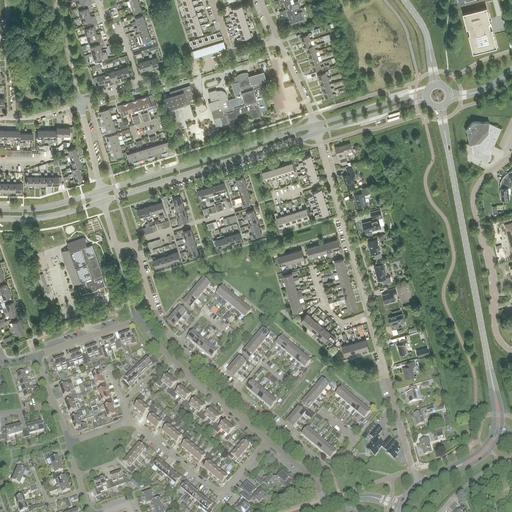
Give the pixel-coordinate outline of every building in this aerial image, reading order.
[(194,8),(193,4),(197,2),(196,0),(192,1),(192,2),(183,5),(181,5),(182,8),(184,7),(185,11),(194,8)] [(286,13),(293,11),(300,9),(298,2),(294,3),(294,4),(291,5),(290,0),(283,2),(286,13)] [(80,17),(90,14),(89,11),(93,10),(91,4),(84,6),(85,9),(78,11),(80,17)] [(139,4),(131,7),(133,13),(141,11),(139,4)] [(196,14),(195,10),(199,8),(198,6),(194,8),(185,11),(183,11),(184,14),(186,13),(187,17),(196,14)] [(235,15),(243,12),(245,11),(244,9),(242,10),(241,6),(233,9),(234,13),(230,14),(230,16),(235,15)] [(486,8),(463,14),(467,30),(468,29),(470,35),(468,36),(473,54),(497,48),(492,30),(490,30),(489,24),(490,23),(486,8)] [(293,11),(286,13),(290,24),(297,22),(298,26),(305,23),(301,12),(297,13),(298,15),(295,16),(293,11)] [(199,19),(197,15),(202,14),(201,12),(196,14),(187,17),(186,17),(187,19),(188,19),(190,22),(199,19)] [(237,21),(245,18),(247,17),(246,15),(244,15),(243,12),(235,15),(236,19),(232,20),(232,22),(237,21)] [(90,24),(96,22),(94,16),(91,17),(90,14),(80,17),(82,23),(89,21),(90,24)] [(137,24),(145,21),(143,15),(135,18),(136,21),(133,22),(134,25),(137,24)] [(201,26),(201,25),(199,22),(204,20),(203,18),(199,19),(190,22),(188,23),(189,25),(191,25),(192,28),(201,26)] [(238,27),(247,24),(249,23),(248,21),(246,21),(245,18),(237,21),(238,25),(234,26),(234,28),(239,27),(238,27)] [(139,30),(147,27),(145,21),(137,24),(139,30)] [(86,35),(96,32),(95,29),(98,28),(96,22),(90,24),(91,27),(84,29),(86,35)] [(201,26),(192,28),(190,29),(191,31),(193,31),(194,35),(203,32),(201,27),(205,26),(205,24),(201,25),(201,26)] [(240,33),(249,30),(251,29),(250,27),(248,27),(247,24),(238,27),(239,27),(240,31),(235,32),(236,34),(240,33)] [(140,34),(135,35),(136,38),(137,37),(139,37),(141,36),(149,33),(147,27),(139,30),(140,34)] [(240,33),(242,37),(237,38),(238,41),(243,39),(242,39),(253,35),(252,33),(250,33),(249,30),(240,33)] [(95,42),(102,40),(100,34),(96,35),(96,32),(86,35),(88,41),(95,39),(95,42)] [(149,33),(141,36),(139,37),(137,37),(139,44),(143,43),(143,42),(151,40),(149,33)] [(215,38),(219,49),(225,47),(222,36),(217,37),(216,33),(213,34),(215,38)] [(300,37),(302,43),(310,40),(309,36),(312,35),(311,33),(308,34),(300,37)] [(330,37),(327,38),(324,39),(325,42),(331,40),(330,38),(333,38),(333,37),(334,36),(333,33),(329,34),(330,37)] [(215,38),(211,39),(210,35),(207,36),(209,40),(213,51),(219,49),(215,38)] [(209,40),(205,41),(204,37),(201,37),(203,42),(207,53),(213,51),(209,40)] [(203,42),(199,43),(198,39),(195,39),(197,44),(197,43),(201,54),(207,53),(203,42)] [(304,49),(306,48),(312,46),(311,42),(314,41),(313,39),(310,40),(302,43),(304,49)] [(90,47),(92,53),(101,50),(100,47),(104,46),(102,40),(95,42),(96,45),(90,47)] [(197,43),(197,44),(193,45),(192,40),(189,41),(190,46),(191,45),(195,56),(201,54),(197,43)] [(306,48),(307,54),(316,51),(316,50),(315,47),(317,46),(316,44),(314,44),(314,45),(312,46),(306,48)] [(309,60),(318,57),(316,52),(319,52),(318,49),(316,50),(316,51),(307,54),(309,60)] [(101,50),(92,53),(94,59),(100,57),(101,60),(108,58),(106,52),(102,53),(101,50)] [(153,58),(151,54),(149,55),(150,59),(152,67),(158,65),(156,57),(153,58)] [(319,63),(320,64),(322,63),(322,61),(319,61),(318,57),(309,60),(311,65),(319,63)] [(146,69),(152,67),(150,59),(144,61),(146,69)] [(140,71),(146,69),(144,61),(138,63),(140,71)] [(321,67),(320,64),(319,63),(311,65),(313,71),(321,68),(321,69),(324,68),(324,66),(321,67)] [(105,82),(102,72),(99,64),(96,65),(94,66),(95,70),(98,71),(99,75),(97,76),(99,84),(105,82)] [(121,68),(124,76),(130,74),(127,66),(121,68)] [(124,76),(121,68),(118,69),(117,67),(114,68),(115,68),(114,68),(115,70),(117,78),(124,76)] [(117,78),(115,70),(111,72),(111,70),(108,70),(109,72),(111,80),(117,78)] [(105,82),(111,80),(109,72),(105,74),(104,71),(102,72),(105,82)] [(266,80),(264,71),(249,76),(248,72),(246,72),(244,72),(242,73),(240,73),(238,74),(237,75),(236,76),(234,78),(235,82),(231,84),(235,97),(229,99),(228,97),(228,96),(227,94),(227,93),(226,93),(225,92),(223,90),(219,90),(218,91),(217,91),(217,89),(209,92),(212,101),(208,102),(211,110),(216,127),(230,123),(229,120),(237,117),(236,115),(250,110),(252,118),(259,116),(259,114),(261,113),(260,112),(267,109),(262,93),(265,92),(263,85),(261,86),(260,82),(266,80)] [(327,79),(327,77),(326,74),(329,73),(328,71),(325,72),(325,73),(317,76),(319,81),(327,79)] [(321,87),(329,84),(328,80),(331,79),(330,76),(327,77),(327,79),(319,81),(321,87)] [(331,90),(332,91),(334,90),(334,88),(331,89),(329,84),(321,87),(323,93),(331,90)] [(187,105),(195,102),(190,85),(170,91),(171,95),(163,98),(167,110),(187,104),(187,105)] [(333,94),(332,91),(331,90),(323,93),(324,99),(333,96),(336,96),(335,93),(333,94)] [(144,97),(147,106),(148,110),(157,107),(155,102),(154,103),(152,95),(149,96),(149,95),(144,97)] [(143,110),(143,108),(142,108),(139,98),(135,100),(138,109),(138,111),(143,110)] [(134,112),(133,111),(130,101),(126,103),(129,112),(131,111),(132,113),(134,112)] [(126,113),(129,112),(126,103),(121,104),(121,105),(118,106),(122,117),(127,115),(126,113)] [(113,110),(112,108),(100,111),(99,111),(99,115),(104,130),(106,133),(116,130),(119,129),(118,127),(115,128),(114,123),(117,123),(116,120),(113,121),(110,111),(113,110)] [(398,111),(388,114),(389,117),(387,118),(388,121),(400,117),(398,111)] [(491,157),(491,156),(491,155),(490,154),(491,154),(491,153),(492,153),(492,152),(492,151),(492,150),(492,149),(493,148),(502,129),(489,123),(489,122),(473,121),(466,129),(469,144),(471,144),(473,156),(485,161),(486,162),(487,162),(488,162),(489,161),(490,160),(491,160),(491,159),(491,158),(491,157)] [(124,155),(127,154),(126,152),(123,153),(121,148),(125,147),(124,145),(121,146),(118,136),(121,135),(120,132),(107,136),(107,140),(112,155),(114,158),(124,155)] [(169,153),(172,150),(169,141),(166,132),(164,132),(167,142),(129,153),(128,150),(126,151),(127,154),(130,163),(130,164),(134,164),(169,153)] [(353,152),(350,143),(335,148),(339,160),(346,158),(345,155),(353,152)] [(69,156),(77,154),(75,147),(67,150),(69,155),(65,156),(65,158),(69,157),(69,156)] [(67,164),(71,163),(71,162),(79,160),(77,154),(69,156),(69,157),(71,161),(67,162),(67,164)] [(304,165),(313,161),(314,161),(314,159),(312,159),(311,155),(302,158),(303,162),(299,164),(299,166),(304,165)] [(67,171),(71,170),(71,169),(78,166),(81,166),(79,160),(71,162),(71,163),(72,166),(70,166),(70,168),(66,169),(67,171)] [(287,165),(290,174),(293,172),(295,177),(297,176),(296,171),(295,172),(292,161),(289,162),(290,164),(287,165)] [(306,171),(315,168),(316,167),(316,165),(314,165),(313,161),(304,165),(305,168),(301,170),(301,172),(306,171)] [(290,174),(287,165),(286,163),(283,164),(284,165),(280,166),(284,176),(287,174),(289,179),(291,178),(290,174)] [(284,176),(280,166),(280,165),(277,166),(278,167),(274,168),(277,177),(281,176),(283,180),(285,180),(284,176)] [(69,177),(73,176),(72,175),(80,173),(78,166),(71,169),(71,170),(72,174),(68,175),(69,177)] [(277,177),(274,168),(274,167),(271,167),(272,169),(268,170),(271,179),(275,178),(277,182),(279,182),(277,177)] [(348,189),(355,187),(353,182),(352,182),(351,180),(356,178),(352,167),(346,169),(348,175),(343,177),(345,184),(346,184),(348,189)] [(308,177),(317,174),(318,173),(318,171),(316,171),(315,168),(306,171),(307,174),(302,176),(303,178),(308,177)] [(271,179),(268,170),(268,169),(266,169),(266,171),(262,172),(265,181),(269,180),(271,184),(273,184),(271,179)] [(72,175),(73,176),(74,180),(70,181),(71,183),(75,182),(75,181),(82,179),(80,173),(72,175)] [(317,174),(308,177),(309,180),(304,182),(305,184),(309,183),(309,182),(320,179),(319,177),(318,177),(317,174)] [(511,180),(508,175),(504,178),(503,177),(500,183),(501,184),(501,189),(500,189),(500,193),(500,196),(501,196),(501,200),(503,200),(504,201),(506,200),(507,199),(509,199),(508,188),(511,188),(511,185),(511,180)] [(237,185),(245,183),(243,176),(236,179),(237,182),(234,183),(234,186),(237,185)] [(14,183),(14,191),(21,192),(21,189),(23,189),(23,183),(16,183),(16,179),(13,179),(13,183),(14,183)] [(218,185),(220,192),(227,190),(224,183),(218,185)] [(239,191),(247,189),(245,183),(237,185),(239,191)] [(220,192),(218,185),(212,186),(214,194),(217,193),(218,195),(219,195),(221,195),(220,192)] [(208,196),(214,194),(212,186),(206,188),(208,196)] [(365,195),(371,193),(369,186),(362,189),(363,193),(354,196),(356,203),(358,210),(358,208),(368,205),(365,195)] [(210,201),(208,196),(206,188),(200,190),(200,191),(197,192),(199,198),(202,198),(206,197),(207,201),(210,201)] [(241,197),(249,195),(247,189),(239,191),(241,197)] [(314,198),(323,195),(325,195),(324,192),(323,193),(321,189),(312,192),(314,196),(309,197),(310,200),(314,198)] [(249,195),(241,197),(243,201),(241,202),(243,207),(250,205),(249,201),(251,201),(249,195)] [(316,204),(325,201),(327,201),(326,198),(324,199),(323,195),(314,198),(315,202),(311,203),(312,206),(316,204)] [(175,205),(183,203),(181,196),(173,199),(175,205)] [(318,210),(327,207),(329,207),(328,205),(326,205),(325,201),(316,204),(317,208),(313,209),(314,212),(318,210)] [(155,204),(158,212),(164,210),(162,202),(155,204)] [(177,211),(185,209),(183,203),(175,205),(176,208),(171,209),(172,212),(177,211)] [(159,214),(158,212),(155,204),(149,206),(152,214),(155,213),(156,215),(159,214)] [(152,216),(152,214),(149,206),(144,208),(146,216),(149,214),(150,217),(153,216),(152,216)] [(301,210),(304,219),(304,221),(306,221),(306,219),(310,218),(307,208),(302,210),(301,206),(299,206),(300,210),(301,210)] [(327,207),(318,210),(319,214),(315,215),(316,218),(320,216),(331,213),(330,210),(328,211),(327,207)] [(147,219),(146,216),(144,208),(137,210),(140,217),(143,216),(144,220),(147,219)] [(301,210),(300,210),(296,212),(295,208),(292,208),(294,212),(295,212),(297,221),(298,223),(300,222),(300,220),(304,219),(301,210)] [(177,218),(179,217),(186,215),(185,209),(177,211),(178,215),(176,215),(177,218)] [(295,212),(294,212),(290,214),(289,209),(286,210),(288,214),(289,214),(291,223),(292,225),(294,224),(294,222),(297,221),(295,212)] [(248,219),(255,216),(253,210),(246,212),(247,215),(246,217),(243,217),(244,220),(248,219)] [(366,235),(366,233),(376,230),(380,228),(381,229),(378,220),(380,219),(379,217),(381,216),(380,210),(370,212),(372,219),(374,219),(374,220),(363,224),(363,223),(366,235)] [(289,214),(288,214),(284,215),(283,211),(281,212),(282,216),(285,225),(286,227),(288,226),(288,224),(291,223),(289,214)] [(282,216),(278,217),(277,213),(275,214),(276,218),(280,229),(282,228),(282,226),(285,225),(282,216)] [(186,215),(179,217),(180,220),(177,221),(179,225),(181,224),(181,223),(188,221),(186,215)] [(252,231),(259,229),(257,222),(250,224),(251,228),(249,229),(249,232),(252,231)] [(145,234),(148,233),(146,227),(140,229),(142,235),(145,234)] [(259,229),(252,231),(253,234),(251,235),(250,236),(251,240),(256,238),(255,236),(261,234),(259,229)] [(185,238),(193,236),(191,230),(183,232),(184,235),(182,236),(183,239),(185,238)] [(234,234),(236,242),(242,240),(240,232),(234,234)] [(230,244),(236,242),(234,234),(227,236),(230,244)] [(224,235),(221,236),(224,246),(230,244),(227,236),(225,237),(224,235)] [(187,244),(195,242),(193,236),(185,238),(186,242),(184,242),(185,245),(187,244)] [(224,246),(221,236),(217,237),(217,240),(213,241),(214,245),(217,245),(218,248),(224,246)] [(87,245),(84,238),(67,244),(69,249),(61,251),(64,259),(65,259),(66,261),(64,262),(64,263),(66,267),(67,268),(68,267),(69,270),(67,271),(73,285),(78,283),(79,285),(79,286),(79,287),(81,294),(82,295),(84,295),(84,294),(84,293),(89,292),(90,296),(91,296),(93,296),(94,295),(94,294),(93,292),(98,290),(98,288),(102,287),(103,287),(103,288),(105,287),(105,286),(105,285),(102,277),(101,277),(100,275),(102,274),(92,245),(86,247),(85,246),(87,245)] [(380,252),(381,252),(377,239),(367,242),(369,250),(371,255),(375,254),(376,259),(382,258),(380,252)] [(334,250),(335,250),(339,249),(340,253),(342,253),(341,248),(340,248),(338,240),(331,241),(334,250)] [(336,254),(335,250),(334,250),(331,241),(325,243),(328,252),(329,252),(333,251),(334,255),(336,254)] [(186,251),(189,250),(197,248),(195,242),(187,244),(188,247),(186,248),(186,251)] [(330,256),(329,252),(328,252),(325,243),(319,245),(322,254),(323,254),(326,252),(328,257),(330,256)] [(324,258),(323,254),(322,254),(319,245),(313,246),(316,256),(317,255),(321,254),(322,258),(324,258)] [(318,260),(317,255),(316,256),(313,246),(307,248),(309,257),(314,256),(316,260),(318,260)] [(197,248),(189,250),(186,251),(185,251),(187,258),(198,254),(197,248)] [(298,260),(299,260),(303,259),(304,263),(307,263),(305,258),(304,258),(302,250),(296,251),(298,260)] [(301,264),(299,260),(298,260),(296,251),(290,253),(292,262),(293,262),(297,261),(298,265),(301,264)] [(171,254),(174,262),(180,260),(178,252),(171,254)] [(168,255),(167,253),(165,254),(165,256),(168,264),(174,262),(171,254),(168,255)] [(294,266),(293,262),(292,262),(290,253),(284,255),(286,264),(287,263),(291,262),(292,267),(294,266)] [(288,268),(287,263),(286,264),(284,255),(277,257),(280,266),(285,264),(286,269),(288,268)] [(162,266),(168,264),(165,256),(159,258),(162,266)] [(162,266),(159,258),(156,259),(156,257),(151,258),(152,260),(153,260),(156,268),(162,266)] [(336,267),(345,265),(343,259),(335,261),(336,266),(331,267),(332,270),(337,268),(336,267)] [(391,277),(386,279),(384,272),(385,272),(383,264),(374,267),(378,281),(382,280),(384,284),(392,281),(391,277)] [(338,273),(347,271),(345,265),(336,267),(337,268),(338,272),(333,273),(334,276),(338,274),(338,273)] [(294,279),(294,278),(293,275),(297,273),(296,271),(291,272),(292,273),(283,276),(285,282),(294,279)] [(340,279),(349,277),(347,271),(338,273),(338,274),(339,278),(335,279),(335,282),(340,280),(340,279)] [(40,274),(47,294),(50,293),(43,274),(40,274)] [(295,285),(295,284),(294,281),(298,279),(298,277),(294,278),(294,279),(285,282),(286,288),(295,285)] [(341,285),(350,283),(349,277),(340,279),(340,280),(341,284),(336,285),(337,287),(342,286),(341,285)] [(206,290),(207,289),(210,286),(213,289),(215,287),(211,283),(210,284),(203,279),(199,284),(206,290)] [(297,292),(297,290),(296,287),(300,286),(300,283),(295,284),(295,285),(286,288),(288,294),(297,292)] [(343,291),(352,289),(350,283),(341,285),(342,286),(343,290),(338,291),(339,294),(344,293),(343,291)] [(0,292),(9,290),(7,284),(0,286),(0,292)] [(211,292),(207,289),(206,290),(199,284),(195,288),(202,294),(203,293),(206,290),(209,294),(211,292)] [(221,298),(227,291),(222,287),(216,294),(220,297),(217,301),(219,302),(222,299),(221,298)] [(207,296),(203,293),(202,294),(195,288),(191,293),(198,299),(199,298),(202,295),(205,298),(207,296)] [(393,295),(397,294),(395,288),(388,290),(388,293),(382,295),(385,304),(395,301),(393,295)] [(299,298),(299,296),(298,293),(302,292),(301,289),(297,290),(297,292),(288,294),(290,300),(299,298)] [(345,297),(354,294),(352,289),(343,291),(344,293),(345,296),(340,298),(341,300),(345,299),(345,297)] [(9,290),(0,292),(0,295),(2,295),(3,299),(0,300),(1,302),(11,298),(10,296),(11,296),(9,290)] [(224,306),(227,303),(226,302),(232,295),(227,291),(221,298),(222,299),(225,301),(222,305),(224,306)] [(203,301),(199,298),(198,299),(191,293),(187,298),(194,304),(195,303),(197,300),(201,303),(203,301)] [(342,304),(342,306),(347,305),(347,303),(356,300),(354,294),(345,297),(345,299),(346,302),(342,304)] [(237,299),(232,295),(226,302),(227,303),(230,305),(227,309),(229,311),(232,307),(231,306),(237,299)] [(301,304),(300,303),(299,299),(304,297),(303,295),(299,296),(299,298),(290,300),(291,306),(301,304)] [(199,306),(195,303),(194,304),(187,298),(183,303),(190,309),(193,305),(197,308),(199,306)] [(2,309),(3,312),(15,307),(13,301),(12,302),(11,299),(4,301),(5,304),(6,307),(2,309)] [(242,303),(237,299),(231,306),(232,307),(234,309),(231,313),(233,315),(236,311),(235,310),(242,303)] [(347,303),(347,305),(348,308),(343,310),(344,312),(349,311),(349,309),(357,307),(356,300),(347,303)] [(301,304),(291,306),(293,312),(302,310),(301,305),(305,304),(305,301),(300,303),(301,304)] [(238,319),(241,315),(240,314),(246,307),(242,303),(235,310),(236,311),(239,314),(236,317),(238,319)] [(18,313),(15,307),(3,312),(4,314),(8,313),(9,316),(18,313)] [(183,318),(184,317),(186,314),(190,317),(192,314),(188,311),(187,312),(180,307),(176,312),(183,318)] [(219,311),(214,307),(210,311),(215,315),(219,311)] [(240,314),(241,315),(244,318),(241,321),(243,323),(246,319),(246,318),(251,311),(246,307),(240,314)] [(312,317),(311,316),(308,314),(311,311),(309,309),(306,313),(307,313),(301,320),(306,325),(312,317)] [(187,320),(184,317),(183,318),(176,312),(172,316),(179,322),(180,322),(182,319),(186,322),(187,320)] [(231,315),(228,312),(223,319),(226,321),(231,315)] [(317,321),(316,320),(313,318),(316,315),(314,313),(311,316),(312,317),(306,325),(310,329),(317,321)] [(401,327),(399,327),(398,324),(404,322),(404,323),(404,322),(402,314),(388,318),(391,326),(393,325),(394,330),(397,330),(398,333),(403,332),(401,327)] [(183,324),(180,322),(179,322),(172,316),(168,321),(175,327),(178,324),(181,327),(183,324)] [(321,325),(320,325),(317,322),(320,319),(318,317),(316,320),(317,321),(310,329),(315,333),(321,325)] [(9,327),(10,330),(22,325),(20,319),(11,322),(13,326),(9,327)] [(326,329),(325,329),(322,326),(325,323),(323,321),(320,325),(321,325),(315,333),(320,337),(326,329)] [(209,325),(204,331),(207,334),(208,333),(212,328),(210,326),(211,325),(210,323),(209,325)] [(24,331),(22,325),(10,330),(11,332),(15,331),(16,334),(24,331)] [(331,334),(330,333),(327,330),(330,327),(328,325),(325,329),(326,329),(320,337),(325,341),(331,334)] [(198,335),(197,334),(194,332),(197,329),(195,327),(192,331),(193,331),(187,338),(192,342),(198,335)] [(266,340),(267,339),(269,336),(272,339),(274,337),(270,334),(270,335),(263,329),(259,334),(266,340)] [(331,334),(325,341),(330,345),(336,338),(332,334),(335,331),(333,329),(330,333),(331,334)] [(203,339),(202,338),(199,336),(202,333),(200,331),(197,334),(198,335),(192,342),(197,346),(203,339)] [(124,334),(127,342),(131,341),(132,345),(136,343),(134,337),(131,338),(129,332),(124,334)] [(122,344),(127,342),(124,334),(118,336),(121,342),(118,343),(121,352),(124,351),(122,344)] [(270,342),(267,339),(266,340),(259,334),(255,339),(262,345),(262,344),(265,341),(268,344),(270,342)] [(208,343),(207,343),(204,340),(207,337),(205,335),(202,338),(203,339),(197,346),(202,350),(208,343)] [(360,341),(363,350),(369,348),(366,339),(361,340),(360,336),(358,337),(359,341),(360,341)] [(407,342),(406,338),(405,339),(404,336),(399,337),(400,340),(399,340),(399,341),(400,344),(396,345),(399,355),(413,352),(412,351),(408,353),(405,343),(407,342)] [(279,348),(277,351),(278,352),(281,349),(281,348),(287,341),(282,337),(276,344),(279,348)] [(121,352),(118,343),(115,344),(113,338),(108,340),(111,348),(116,346),(118,353),(121,352)] [(360,341),(359,341),(355,342),(354,338),(352,339),(353,343),(354,342),(356,351),(363,350),(360,341)] [(212,347),(209,344),(212,341),(210,339),(207,343),(208,343),(202,350),(206,354),(212,347)] [(266,347),(262,344),(262,345),(255,339),(251,343),(258,350),(258,349),(261,346),(264,349),(266,347)] [(108,358),(106,354),(112,352),(111,348),(108,340),(102,341),(105,348),(102,349),(105,359),(108,358)] [(354,342),(353,343),(349,344),(348,340),(346,340),(347,344),(348,344),(350,353),(356,351),(354,342)] [(291,345),(287,341),(281,348),(281,349),(284,352),(281,355),(283,357),(286,353),(285,353),(291,345)] [(348,344),(347,344),(343,345),(342,341),(339,342),(341,347),(342,346),(344,355),(350,353),(348,344)] [(212,347),(206,354),(211,359),(217,351),(213,348),(216,345),(214,343),(212,347)] [(262,352),(258,349),(258,350),(251,343),(247,348),(254,354),(254,353),(257,350),(260,353),(262,352)] [(91,347),(94,356),(99,354),(100,357),(103,356),(101,351),(98,352),(96,345),(91,347)] [(290,356),(296,349),(291,345),(285,353),(286,353),(289,356),(286,359),(288,361),(291,357),(290,356)] [(89,357),(94,356),(91,347),(85,349),(88,355),(85,356),(87,362),(90,361),(89,357)] [(258,356),(254,353),(254,354),(247,348),(242,353),(244,354),(249,359),(253,355),(256,358),(258,356)] [(295,360),(301,353),(296,349),(290,356),(291,357),(294,360),(291,363),(293,365),(296,361),(295,360)] [(87,362),(85,356),(82,357),(80,351),(75,353),(78,361),(83,359),(85,366),(88,365),(87,362)] [(73,363),(78,361),(75,353),(69,355),(72,361),(69,362),(71,368),(74,367),(73,363)] [(300,364),(306,357),(301,353),(295,360),(296,361),(299,364),(296,367),(298,369),(301,365),(300,364)] [(153,365),(158,361),(154,356),(149,361),(147,358),(143,362),(149,368),(153,365)] [(68,369),(71,368),(69,362),(66,363),(64,357),(59,359),(61,367),(66,365),(68,369)] [(242,368),(243,367),(245,364),(249,367),(250,365),(247,362),(246,363),(239,357),(235,362),(242,368)] [(300,364),(301,365),(303,368),(300,371),(303,373),(306,369),(305,368),(311,362),(306,357),(300,364)] [(61,367),(59,359),(53,360),(54,361),(51,362),(53,368),(55,373),(58,372),(57,369),(61,367)] [(149,368),(143,362),(140,364),(137,362),(136,363),(144,373),(149,368)] [(246,370),(243,367),(242,368),(235,362),(231,367),(238,373),(239,372),(241,369),(245,372),(246,370)] [(406,379),(416,376),(416,375),(414,376),(411,368),(414,367),(413,362),(406,364),(406,367),(402,368),(406,379)] [(140,377),(144,373),(136,363),(134,365),(136,368),(134,370),(140,377)] [(242,375),(239,372),(238,373),(231,367),(227,372),(234,378),(237,374),(244,380),(245,378),(242,376),(242,375)] [(27,377),(26,376),(25,372),(28,371),(27,369),(24,370),(24,371),(16,374),(18,380),(27,377)] [(94,380),(102,377),(101,372),(100,369),(92,372),(93,375),(92,375),(94,380)] [(140,377),(134,370),(131,373),(129,370),(127,372),(129,374),(136,381),(140,377)] [(130,387),(132,385),(136,381),(129,374),(123,380),(124,381),(122,383),(128,389),(130,387)] [(29,383),(28,382),(27,378),(30,377),(29,375),(26,376),(27,377),(18,380),(20,386),(29,383)] [(166,386),(172,379),(173,377),(172,377),(171,376),(170,377),(167,375),(162,381),(159,379),(156,384),(160,387),(163,383),(166,386)] [(100,387),(106,385),(105,382),(104,382),(102,377),(94,380),(96,386),(99,384),(100,387)] [(258,385),(257,385),(254,382),(256,379),(255,377),(251,381),(252,382),(246,388),(251,393),(258,385)] [(170,395),(173,391),(171,389),(176,383),(177,381),(176,380),(176,381),(175,380),(174,381),(172,379),(166,386),(163,390),(165,391),(168,387),(171,390),(167,394),(170,395)] [(325,390),(326,389),(328,386),(332,389),(333,387),(330,384),(329,385),(322,379),(318,384),(325,390)] [(61,392),(70,389),(68,385),(72,384),(70,380),(65,382),(66,384),(59,387),(61,392)] [(31,389),(30,388),(29,384),(32,383),(31,381),(28,382),(29,383),(20,386),(22,392),(31,389)] [(262,389),(261,389),(259,386),(261,383),(259,381),(257,385),(258,385),(251,393),(256,397),(262,389)] [(329,392),(326,389),(325,390),(318,384),(314,389),(321,395),(322,394),(324,391),(328,394),(329,392)] [(100,396),(108,393),(106,388),(107,388),(106,385),(100,387),(101,390),(98,391),(100,396)] [(267,394),(266,393),(263,390),(266,387),(264,385),(261,389),(262,389),(256,397),(261,401),(267,394)] [(406,393),(409,404),(422,400),(417,401),(414,391),(417,390),(416,386),(409,389),(410,392),(406,393)] [(31,389),(22,392),(24,398),(33,395),(31,390),(34,389),(33,387),(30,388),(31,389)] [(180,398),(186,391),(187,389),(186,389),(185,388),(184,389),(181,387),(176,393),(173,391),(170,395),(174,399),(177,395),(180,398)] [(340,399),(346,392),(341,387),(335,394),(339,398),(336,401),(338,403),(341,399),(340,399)] [(70,398),(76,396),(74,391),(71,392),(70,389),(61,392),(63,397),(69,395),(70,398)] [(272,398),(271,397),(268,394),(271,391),(269,389),(266,393),(267,394),(261,401),(266,405),(272,398)] [(325,397),(322,394),(321,395),(314,389),(310,394),(317,400),(318,399),(320,396),(324,399),(325,397)] [(184,407),(188,403),(185,401),(190,395),(192,393),(191,392),(190,393),(189,392),(188,393),(186,391),(180,398),(177,401),(179,403),(182,399),(185,402),(181,405),(184,407)] [(345,403),(351,396),(346,392),(340,399),(341,399),(344,402),(341,405),(343,407),(346,404),(345,403)] [(106,403),(112,401),(111,398),(110,398),(108,393),(100,396),(97,397),(99,403),(105,400),(106,403)] [(272,398),(266,405),(271,409),(277,402),(273,398),(276,395),(274,393),(271,397),(272,398)] [(321,402),(318,399),(317,400),(310,394),(306,398),(313,404),(316,401),(320,404),(321,402)] [(75,405),(74,400),(80,398),(79,395),(76,396),(70,398),(71,401),(65,403),(67,408),(75,405)] [(139,412),(144,405),(142,403),(145,399),(141,395),(137,400),(139,402),(134,408),(137,410),(136,411),(137,412),(137,413),(138,413),(139,412)] [(350,407),(356,400),(351,396),(345,403),(346,404),(349,406),(346,410),(348,411),(351,408),(350,407)] [(317,407),(313,404),(306,398),(302,403),(309,409),(312,406),(316,409),(317,407)] [(194,409),(200,403),(201,401),(200,400),(200,401),(199,400),(198,401),(195,399),(190,405),(188,403),(184,407),(188,411),(191,407),(194,409)] [(354,411),(360,404),(356,400),(350,407),(351,408),(353,410),(350,414),(352,415),(355,412),(354,411)] [(114,409),(112,404),(113,404),(112,401),(106,403),(104,404),(105,407),(104,407),(106,412),(114,409)] [(150,413),(153,409),(151,407),(149,409),(146,407),(150,403),(148,401),(144,405),(139,412),(141,414),(140,415),(141,416),(142,417),(143,416),(147,411),(150,413)] [(76,414),(82,412),(79,403),(75,405),(67,408),(69,413),(75,411),(76,414)] [(199,418),(203,413),(201,411),(205,407),(204,407),(206,405),(205,404),(204,405),(203,404),(202,405),(200,403),(194,409),(191,413),(193,415),(196,411),(199,413),(197,416),(199,418)] [(359,415),(365,408),(360,404),(354,411),(355,412),(358,414),(355,418),(357,419),(360,416),(359,415)] [(424,424),(423,420),(426,419),(424,411),(434,409),(433,405),(420,409),(421,412),(413,414),(416,426),(424,424)] [(301,418),(302,417),(305,414),(308,417),(310,416),(306,412),(305,413),(298,407),(294,412),(301,418)] [(359,415),(360,416),(363,418),(360,422),(362,423),(365,420),(364,419),(370,412),(365,408),(359,415)] [(114,409),(106,412),(108,418),(111,416),(112,419),(118,417),(117,414),(116,414),(114,409)] [(152,425),(157,418),(155,416),(158,412),(153,409),(150,413),(152,415),(147,421),(150,424),(149,425),(150,426),(149,426),(150,427),(152,425)] [(209,420),(215,413),(216,412),(215,411),(214,410),(213,411),(210,409),(205,415),(203,413),(199,418),(203,422),(207,418),(209,420)] [(73,424),(81,421),(80,417),(87,415),(85,411),(87,410),(82,412),(76,414),(77,417),(71,419),(73,424)] [(306,420),(302,417),(301,418),(294,412),(290,417),(297,423),(298,422),(301,419),(304,422),(306,420)] [(213,430),(217,425),(215,423),(220,417),(221,416),(220,415),(219,414),(218,415),(215,413),(209,420),(206,424),(208,425),(211,422),(214,424),(211,428),(213,430)] [(157,418),(152,425),(154,427),(153,429),(154,429),(154,430),(155,431),(156,429),(162,422),(159,420),(163,416),(161,414),(157,418)] [(301,425),(298,422),(297,423),(290,417),(286,422),(293,428),(296,424),(300,427),(301,426),(301,425)] [(167,436),(173,429),(170,426),(173,423),(169,419),(165,424),(167,425),(162,432),(165,434),(164,435),(165,436),(166,437),(167,436)] [(88,429),(86,424),(82,425),(81,421),(73,424),(74,429),(78,428),(79,432),(88,429)] [(223,432),(229,425),(230,424),(229,423),(228,422),(227,423),(224,421),(219,427),(217,425),(213,430),(217,434),(221,430),(223,432)] [(358,424),(355,421),(350,428),(353,430),(358,424)] [(34,424),(36,433),(43,431),(44,434),(47,433),(45,425),(42,426),(41,422),(34,424)] [(313,432),(311,431),(309,428),(312,425),(310,423),(306,427),(307,428),(301,435),(306,439),(313,432)] [(23,438),(26,437),(25,431),(22,431),(20,424),(13,426),(15,435),(22,433),(23,438)] [(28,430),(25,431),(26,437),(30,436),(29,434),(36,433),(34,424),(27,426),(28,430)] [(172,439),(177,433),(175,430),(178,426),(176,425),(173,429),(167,436),(170,438),(169,439),(170,440),(169,440),(170,441),(172,439)] [(229,425),(223,432),(220,436),(222,437),(225,433),(228,436),(225,440),(227,442),(231,437),(229,435),(234,429),(235,428),(234,427),(233,426),(232,427),(229,425)] [(8,436),(15,435),(13,426),(5,428),(6,432),(4,433),(5,440),(6,442),(9,442),(8,436)] [(389,437),(383,444),(380,441),(380,440),(377,437),(382,430),(377,426),(370,435),(369,435),(374,439),(367,449),(375,456),(378,452),(377,451),(381,447),(387,452),(386,453),(394,459),(397,456),(396,455),(400,450),(394,444),(395,442),(389,437)] [(317,436),(316,435),(314,432),(316,429),(314,427),(311,431),(313,432),(306,439),(311,443),(317,436)] [(443,435),(441,427),(435,429),(437,437),(443,435)] [(176,443),(181,437),(184,439),(188,435),(185,433),(182,436),(179,434),(183,430),(181,429),(177,433),(172,439),(174,442),(173,443),(174,444),(175,445),(176,443)] [(322,440),(321,439),(318,436),(321,433),(319,431),(316,435),(317,436),(311,443),(316,447),(322,440)] [(186,451),(191,444),(189,442),(192,438),(188,435),(184,439),(186,441),(181,447),(184,450),(183,451),(184,452),(185,453),(186,451)] [(239,445),(246,451),(247,453),(248,452),(248,451),(249,450),(247,449),(250,447),(244,441),(246,439),(241,435),(237,440),(241,443),(239,445)] [(327,444),(326,443),(323,441),(326,437),(324,436),(321,439),(322,440),(316,447),(321,451),(327,444)] [(429,443),(430,442),(429,438),(420,441),(421,445),(422,445),(425,455),(432,453),(429,443)] [(190,455),(196,448),(193,446),(197,442),(195,440),(191,444),(186,451),(188,453),(188,455),(189,455),(188,456),(189,457),(190,455)] [(332,448),(331,447),(328,445),(331,441),(329,440),(326,443),(327,444),(321,451),(325,455),(332,448)] [(195,459),(201,452),(198,450),(203,444),(201,442),(196,448),(190,455),(193,457),(192,458),(193,459),(193,460),(194,460),(195,459)] [(246,451),(239,445),(239,446),(235,442),(233,444),(237,447),(235,450),(242,456),(243,457),(244,456),(245,455),(244,454),(246,451)] [(135,448),(142,454),(146,458),(147,456),(143,452),(146,450),(147,451),(149,449),(145,445),(143,447),(139,444),(137,443),(136,444),(137,444),(136,445),(137,446),(135,448)] [(325,455),(330,459),(337,452),(333,449),(336,445),(334,444),(331,447),(332,448),(325,455)] [(142,454),(135,448),(133,447),(133,448),(133,449),(132,450),(133,450),(131,453),(138,459),(142,462),(143,460),(140,457),(142,454)] [(242,456),(235,450),(231,447),(230,449),(234,452),(231,455),(230,453),(228,456),(232,460),(234,457),(238,461),(240,462),(240,461),(240,460),(241,459),(240,459),(242,456)] [(206,460),(210,455),(207,453),(205,456),(203,454),(206,450),(204,448),(201,452),(195,459),(198,461),(197,462),(198,463),(197,463),(198,464),(200,463),(204,458),(206,460)] [(52,466),(60,464),(57,456),(54,457),(52,451),(44,454),(46,461),(50,460),(51,464),(48,465),(49,467),(52,466)] [(138,459),(131,453),(130,452),(129,453),(128,454),(129,455),(127,458),(134,463),(138,467),(140,465),(136,462),(138,459)] [(208,472),(214,465),(211,463),(214,459),(210,455),(206,460),(208,462),(203,468),(206,471),(205,472),(206,472),(206,473),(207,474),(208,472)] [(134,463),(127,458),(126,456),(125,457),(125,458),(124,459),(125,460),(123,462),(129,468),(127,470),(132,474),(136,469),(132,466),(134,463)] [(158,470),(164,463),(159,459),(160,458),(158,456),(153,462),(155,464),(154,466),(158,470)] [(213,476),(218,469),(216,467),(221,461),(219,459),(214,465),(208,472),(211,474),(210,475),(211,476),(210,477),(211,477),(213,476)] [(160,476),(168,466),(164,463),(158,470),(161,472),(158,475),(160,476)] [(217,480),(223,473),(220,471),(225,465),(223,463),(218,469),(213,476),(215,478),(214,479),(215,480),(216,481),(217,480)] [(52,477),(59,475),(58,472),(63,471),(60,464),(52,466),(54,473),(51,474),(52,477)] [(15,474),(22,477),(25,479),(26,477),(25,476),(27,471),(28,472),(30,469),(24,466),(22,469),(18,467),(15,474)] [(167,477),(173,470),(168,466),(160,476),(162,478),(164,475),(167,477)] [(223,473),(217,480),(220,482),(219,483),(220,484),(221,485),(222,484),(225,480),(227,482),(231,477),(229,475),(228,477),(225,475),(228,471),(226,469),(223,473)] [(169,484),(172,481),(177,474),(173,470),(167,477),(170,480),(167,482),(169,484)] [(275,476),(275,480),(276,480),(280,483),(280,485),(286,489),(290,489),(294,484),(293,484),(295,483),(294,480),(293,478),(284,471),(280,471),(276,476),(275,476)] [(123,478),(120,472),(115,474),(119,482),(120,486),(128,483),(126,477),(123,478)] [(19,484),(22,477),(15,474),(12,481),(19,484)] [(120,486),(119,482),(115,474),(110,476),(112,482),(109,483),(112,489),(120,486)] [(178,482),(180,484),(185,479),(182,477),(181,478),(177,474),(172,481),(176,485),(178,482)] [(56,487),(67,483),(65,476),(60,478),(59,475),(52,477),(54,481),(54,480),(56,485),(55,485),(56,487)] [(275,480),(275,476),(273,476),(271,475),(269,475),(266,478),(265,477),(259,484),(261,486),(263,484),(265,486),(265,487),(269,490),(271,490),(273,488),(272,486),(271,485),(273,482),(273,480),(275,480)] [(106,487),(107,490),(112,489),(109,483),(107,484),(104,478),(99,479),(103,488),(106,487)] [(134,478),(130,482),(138,489),(141,485),(134,478)] [(96,488),(94,489),(97,496),(101,494),(101,493),(104,491),(103,488),(99,479),(94,481),(96,488)] [(185,479),(180,484),(182,486),(180,488),(185,492),(191,485),(186,482),(187,481),(185,479)] [(256,489),(247,481),(240,489),(243,491),(240,495),(249,503),(251,500),(254,502),(256,500),(259,503),(262,499),(264,500),(267,496),(260,489),(256,494),(254,492),(256,489)] [(67,483),(56,487),(48,490),(49,493),(60,489),(61,493),(70,490),(67,483)] [(185,497),(187,499),(195,489),(191,485),(185,492),(188,494),(185,497)] [(194,500),(200,493),(195,489),(187,499),(189,500),(191,497),(194,500)] [(164,511),(160,499),(155,501),(152,490),(142,493),(143,497),(144,501),(145,501),(146,504),(151,503),(152,506),(151,506),(153,511),(153,510),(154,511),(164,511)] [(15,498),(17,505),(25,503),(23,496),(25,495),(26,495),(27,494),(26,492),(25,493),(24,491),(17,494),(19,497),(15,498)] [(196,506),(204,497),(200,493),(194,500),(197,502),(194,505),(196,506)] [(202,509),(202,508),(209,500),(204,497),(196,506),(198,508),(199,507),(202,509)] [(209,500),(202,508),(206,511),(211,511),(212,511),(216,505),(214,503),(213,504),(209,500)] [(249,511),(253,508),(249,505),(243,500),(242,501),(240,500),(235,506),(236,508),(235,509),(239,511),(249,511)] [(25,503),(17,505),(19,511),(21,511),(24,511),(31,511),(37,510),(35,506),(31,507),(31,508),(28,510),(25,503)]
